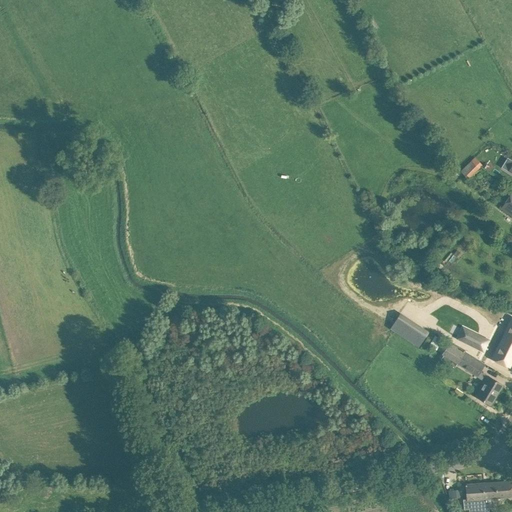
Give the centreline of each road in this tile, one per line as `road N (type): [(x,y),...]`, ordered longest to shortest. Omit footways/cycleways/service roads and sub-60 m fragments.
road 1 (track): [(420,473),(389,432),(280,330),(247,311),(177,307)]
road 2 (tertiary): [(233,511),(485,456)]
road 3 (track): [(170,511),(114,367)]
